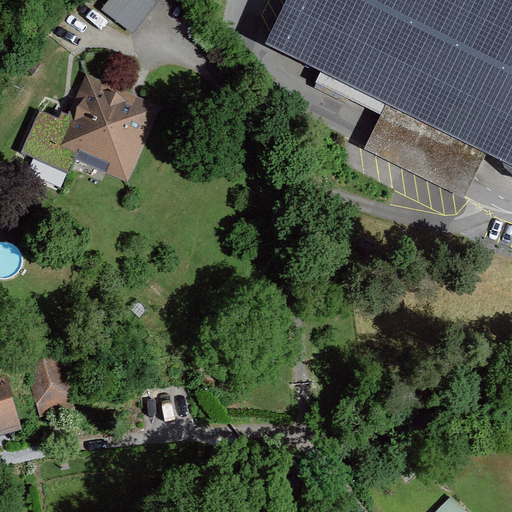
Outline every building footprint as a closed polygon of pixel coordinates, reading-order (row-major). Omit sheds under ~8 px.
[(157,1),(155,0),(108,0),(102,9),(134,33),(157,1)] [(511,0),(288,0),(267,44),(493,154),(507,161),(511,169),(511,0)] [(126,181),(158,110),(85,78),(68,115),(42,104),(20,153),(70,176),(77,160),(126,181)] [(360,163),(365,144),(349,141),(344,159),(360,163)] [(57,362),(30,366),(38,414),(65,410),(57,362)] [(6,376),(0,377),(0,430),(20,425),(6,376)] [(464,511),(451,498),(437,511),(464,511)]
